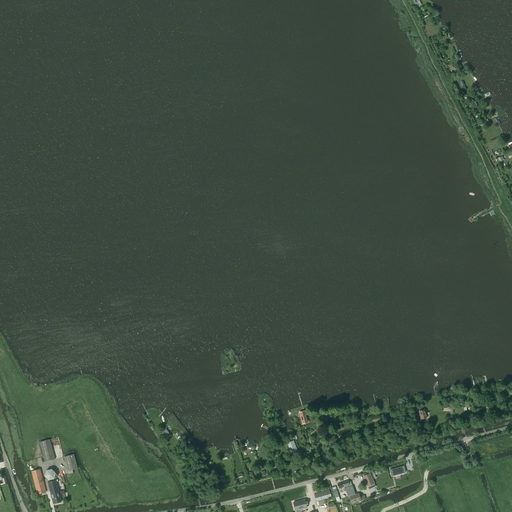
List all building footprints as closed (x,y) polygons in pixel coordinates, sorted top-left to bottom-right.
[(412,0),(417,9),(420,7),(417,1),(418,0),(417,0),(412,0)] [(299,413),(302,423),(307,422),(304,411),(299,413)] [(166,439),(170,436),(166,430),(161,433),(166,439)] [(45,461),(55,459),(49,439),(40,442),(45,461)] [(287,443),(291,454),(297,452),(293,441),(287,443)] [(74,454),(64,457),(68,471),(69,474),(73,473),(73,470),(77,469),(74,454)] [(403,466),(390,470),(391,476),(405,472),(403,466)] [(37,494),(46,492),(40,469),(32,472),(37,494)] [(49,481),(54,479),(56,473),(52,469),(46,471),(45,477),(49,481)] [(370,473),(363,476),(368,487),(374,484),(370,473)] [(56,480),(47,482),(51,496),(51,498),(53,504),(61,502),(59,494),(65,493),(64,490),(59,491),(56,482),(58,482),(58,480),(56,480)] [(348,480),(342,482),(345,490),(348,496),(353,495),(351,489),(350,487),(352,486),(350,481),(348,482),(348,480)] [(340,493),(345,490),(342,482),(337,484),(340,493)] [(329,490),(314,495),(316,502),(331,497),(329,490)] [(351,503),(360,500),(358,493),(349,497),(351,503)] [(304,499),(293,503),(295,511),(307,508),(304,499)]
